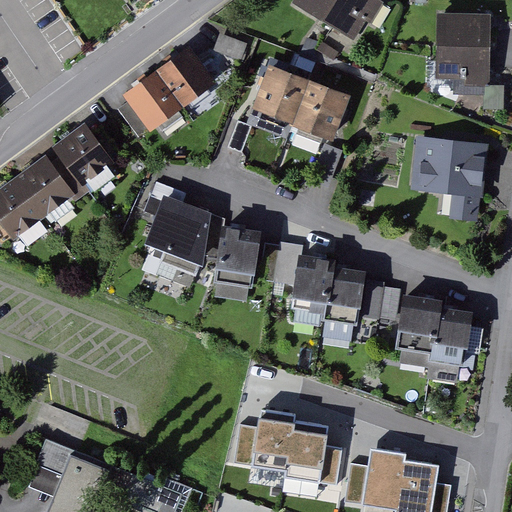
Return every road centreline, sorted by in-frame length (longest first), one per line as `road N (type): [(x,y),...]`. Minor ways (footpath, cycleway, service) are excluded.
road 1 (residential): [(0,151),(205,0)]
road 2 (unknown): [(498,428),(311,384)]
road 3 (residential): [(511,341),(485,511)]
